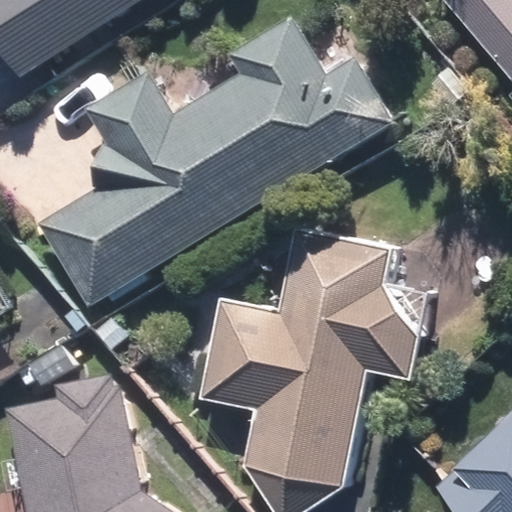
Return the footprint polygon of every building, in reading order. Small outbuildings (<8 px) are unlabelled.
[(0,0),(0,38),(27,79),(147,0),(0,0)] [(511,0),(433,0),(511,90),(511,0)] [(48,224),(97,304),(330,163),(336,172),(400,133),(366,77),(343,91),(299,19),(238,55),(249,74),(185,113),(161,72),(94,112),(115,147),(95,159),(111,185),(48,224)] [(288,310),(227,299),(208,410),(255,412),(249,472),(276,511),(318,511),(356,486),(371,368),(419,379),(423,335),(391,295),(398,255),(300,239),(288,310)] [(0,320),(18,310),(0,278),(0,320)] [(16,409),(14,411),(33,511),(32,511),(177,511),(154,497),(127,377),(66,389),(68,396),(16,409)] [(511,511),(511,415),(432,495),(448,511),(511,511)]
